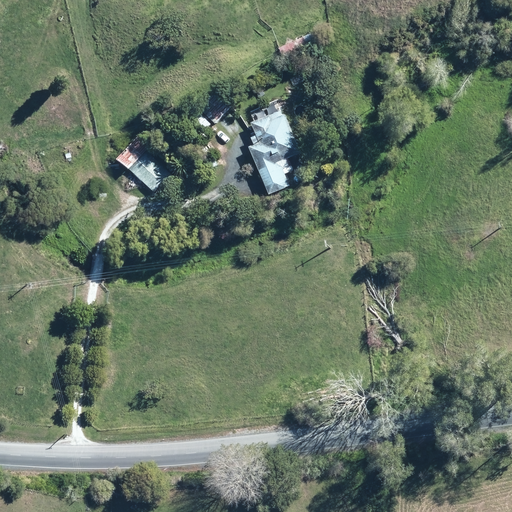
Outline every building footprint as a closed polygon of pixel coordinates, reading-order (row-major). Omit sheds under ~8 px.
[(303,39),(278,50),(287,70),(311,59),(303,39)] [(231,108),(215,91),(198,107),(215,124),(231,108)] [(301,151),(281,110),(266,117),(262,109),(247,117),(258,139),(246,145),(270,195),(292,184),(287,173),(295,169),(289,157),(301,151)] [(212,127),(198,114),(189,125),(202,137),(212,127)] [(141,134),(117,159),(153,193),(174,171),(150,149),(153,145),(141,134)]
